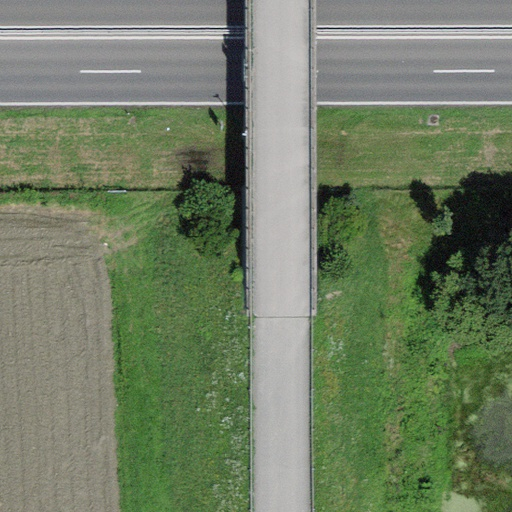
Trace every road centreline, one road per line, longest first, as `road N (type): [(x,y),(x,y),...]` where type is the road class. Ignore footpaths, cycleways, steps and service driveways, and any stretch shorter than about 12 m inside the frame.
road 1 (track): [(274,511),(268,0)]
road 2 (trunk): [(0,72),(511,72)]
